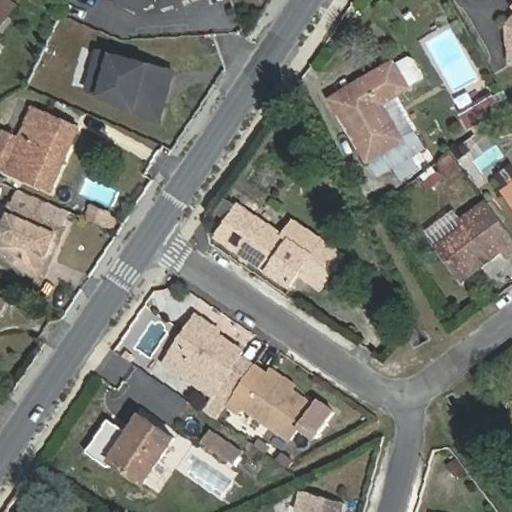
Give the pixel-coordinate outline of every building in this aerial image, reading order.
[(0,0),(0,26),(15,6),(7,0),(0,0)] [(188,0),(120,0),(122,4),(136,11),(161,2),(163,9),(188,0)] [(45,79),(90,98),(108,58),(62,38),(45,79)] [(394,62),(368,77),(371,82),(334,104),(367,160),(403,139),(382,103),(408,87),(394,62)] [(471,106),(480,122),(502,110),(493,94),(471,106)] [(0,170),(51,192),(80,126),(34,106),(12,155),(0,150),(0,170)] [(472,127),(480,122),(471,106),(463,111),(472,127)] [(378,177),(391,170),(396,179),(418,164),(403,139),(367,160),(378,177)] [(454,152),(437,162),(447,179),(463,170),(454,152)] [(0,235),(0,250),(40,278),(69,211),(46,201),(38,220),(12,208),(0,235)] [(511,253),(511,234),(486,201),(462,220),(465,225),(438,246),(463,279),(503,249),(508,256),(511,253)] [(90,203),(85,217),(113,226),(118,213),(90,203)] [(215,235),(293,288),(313,255),(237,203),(215,235)] [(220,384),(203,409),(217,419),(228,404),(255,365),(241,356),(244,352),(193,317),(171,350),(220,384)] [(240,412),(244,408),(292,440),(301,427),(317,438),(334,413),(317,401),(314,405),(255,365),(228,404),(240,412)] [(111,460),(145,482),(174,438),(145,418),(131,439),(127,436),(111,460)] [(242,451),(211,430),(203,442),(233,463),(242,451)] [(321,511),(325,498),(303,492),(297,511),(301,511),(321,511)] [(325,498),(321,511),(342,511),(345,504),(325,498)]
